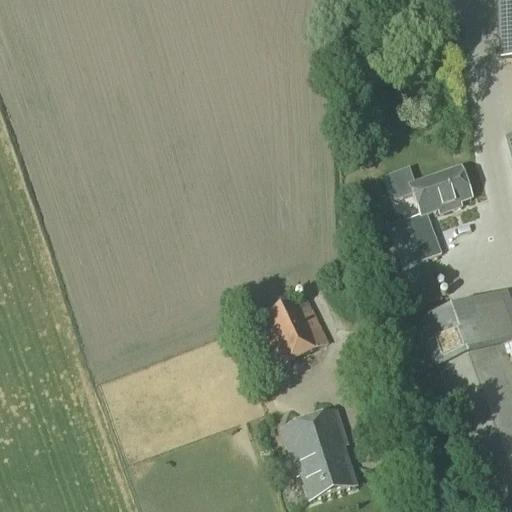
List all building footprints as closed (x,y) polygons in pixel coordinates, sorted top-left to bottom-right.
[(511,0),(498,0),(500,64),(511,63),(511,0)] [(439,219),(460,211),(459,208),(471,203),(459,172),(409,190),(420,220),(362,241),(392,322),(440,304),(425,264),(441,258),(426,220),(438,215),(439,219)] [(511,511),(511,374),(503,349),(511,345),(511,311),(506,296),(395,336),(422,413),(445,405),(461,451),(458,452),(459,457),(463,455),(482,511),(511,511)] [(279,372),(327,348),(305,303),(257,326),(279,372)] [(384,426),(378,405),(360,351),(342,357),(360,412),(361,411),(367,431),(384,426)] [(355,491),(342,451),(345,450),(334,416),(282,433),(297,481),(301,480),(310,506),(355,491)]
